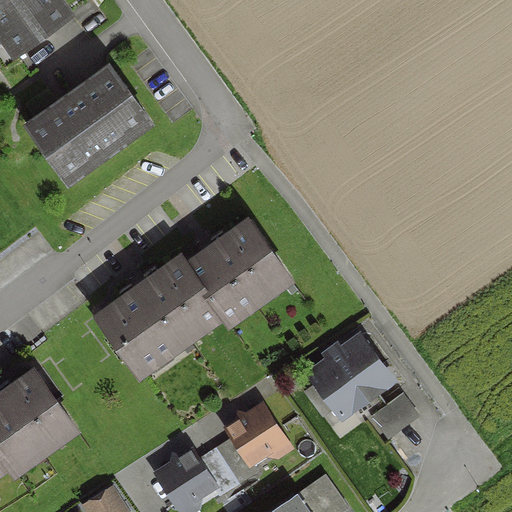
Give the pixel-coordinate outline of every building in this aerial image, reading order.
[(0,0),(0,39),(11,54),(68,13),(59,0),(0,0)] [(24,124),(66,181),(147,122),(106,64),(64,95),(67,99),(58,106),(55,102),(24,124)] [(266,280),(281,269),(248,222),(186,266),(214,304),(224,317),(243,303),(247,308),(259,300),(255,295),(269,285),(266,280)] [(187,331),(202,320),(199,315),(214,304),(186,266),(181,258),(99,316),(140,372),(147,368),(140,358),(160,343),(164,348),(179,337),(183,342),(190,337),(187,331)] [(307,373),(339,416),(389,378),(358,336),(307,373)] [(67,418),(54,400),(33,372),(0,395),(0,454),(9,467),(29,453),(33,458),(44,450),(41,444),(55,434),(51,429),(67,418)] [(236,414),(235,420),(226,427),(232,437),(213,449),(235,483),(255,470),(249,461),(266,451),(267,444),(278,437),(280,441),(282,440),(259,405),(244,414),(238,413),(236,414)] [(171,456),(170,462),(155,472),(178,507),(179,506),(177,502),(187,495),(194,497),(211,486),(216,495),(235,483),(213,449),(195,461),(189,450),(179,456),(173,455),(171,456)] [(123,511),(109,489),(84,505),(88,511),(123,511)] [(309,511),(299,497),(277,511),(309,511)]
